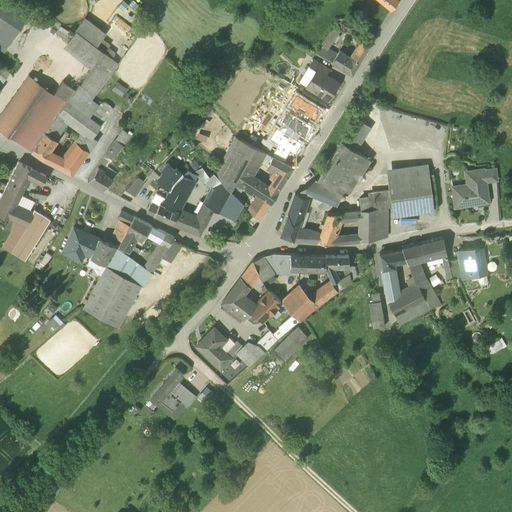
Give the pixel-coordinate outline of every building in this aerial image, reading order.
[(379,0),(391,9),(398,0),(379,0)] [(24,19),(0,2),(0,47),(3,50),(24,19)] [(103,35),(83,19),(76,29),(96,44),(101,38),(103,35)] [(337,21),(324,40),(329,43),(342,25),(337,21)] [(73,34),(60,25),(55,32),(69,41),(73,34)] [(96,44),(76,29),(73,34),(69,41),(68,43),(94,63),(103,50),(96,44)] [(363,38),(348,29),(347,31),(355,36),(354,38),(361,42),(363,38)] [(109,44),(101,38),(96,44),(103,50),(104,50),(104,51),(112,58),(114,52),(108,47),(109,44)] [(361,42),(356,49),(364,54),(370,43),(363,38),(361,42)] [(324,40),(320,46),(316,53),(326,60),(331,52),(326,49),(329,43),(324,40)] [(364,54),(356,49),(351,58),(358,63),(364,54)] [(104,51),(80,84),(88,90),(112,58),(104,51)] [(351,58),(339,51),(337,55),(331,52),(326,60),(352,74),(358,63),(351,58)] [(329,69),(313,59),(309,66),(316,71),(317,70),(326,75),(329,69)] [(0,66),(0,75),(5,79),(10,73),(0,66)] [(326,75),(317,70),(316,71),(306,87),(328,100),(338,83),(326,75)] [(29,76),(0,116),(0,130),(3,132),(19,110),(20,110),(26,114),(37,98),(32,94),(40,83),(29,76)] [(281,80),(274,97),(294,105),(301,89),(281,80)] [(70,96),(50,82),(46,88),(66,102),(67,101),(70,96)] [(40,83),(32,94),(37,98),(52,109),(45,119),(50,123),(54,119),(58,112),(66,102),(46,88),(40,83)] [(93,109),(81,100),(88,90),(80,84),(79,83),(70,96),(67,101),(98,123),(101,118),(92,111),(93,109)] [(98,123),(67,101),(66,102),(58,112),(67,119),(80,128),(82,130),(92,136),(100,125),(98,123)] [(19,110),(3,132),(23,146),(31,135),(17,126),(26,114),(20,110),(19,110)] [(67,119),(58,112),(54,119),(63,125),(67,119)] [(50,123),(44,132),(31,151),(43,160),(49,151),(60,134),(58,132),(63,125),(54,119),(50,123)] [(356,119),(342,142),(355,150),(369,128),(356,119)] [(31,135),(23,146),(31,151),(44,132),(36,127),(31,135)] [(131,134),(123,129),(120,134),(127,139),(131,134)] [(82,130),(62,158),(49,151),(43,160),(72,174),(97,140),(92,136),(82,130)] [(264,152),(235,136),(214,173),(219,178),(230,190),(232,187),(235,183),(250,192),(258,180),(251,175),(264,152)] [(115,139),(104,156),(110,160),(119,150),(123,144),(115,139)] [(316,179),(303,188),(338,203),(341,193),(346,194),(350,191),(370,160),(355,150),(342,142),(318,178),(316,179)] [(294,167),(272,156),(267,166),(276,171),(271,177),(272,179),(268,187),(277,193),(294,167)] [(32,170),(18,163),(9,182),(24,188),(29,177),(32,170)] [(164,171),(158,179),(170,190),(173,184),(182,174),(176,167),(174,169),(168,163),(162,169),(164,171)] [(213,172),(209,176),(202,166),(193,172),(195,174),(212,191),(219,178),(214,173),(213,172)] [(97,167),(95,171),(87,182),(103,190),(112,178),(103,172),(97,167)] [(193,172),(187,168),(182,174),(193,179),(195,174),(193,172)] [(484,168),(471,170),(473,184),(452,187),(454,206),(470,204),(470,202),(488,199),(486,181),(484,169),(484,168)] [(495,168),(484,169),(486,181),(497,180),(495,168)] [(46,177),(32,170),(29,177),(42,184),(46,177)] [(429,171),(387,176),(389,189),(391,207),(392,216),(434,211),(429,171)] [(193,179),(182,174),(173,184),(170,190),(164,198),(161,204),(176,210),(193,179)] [(138,177),(131,184),(137,189),(143,182),(138,177)] [(230,190),(219,178),(212,191),(205,204),(212,208),(221,213),(232,192),(230,190)] [(268,187),(258,180),(250,192),(252,194),(253,192),(258,195),(270,203),(277,193),(268,187)] [(9,182),(0,199),(0,214),(9,219),(15,206),(20,196),(24,188),(9,182)] [(137,189),(131,184),(125,190),(134,197),(139,191),(137,189)] [(155,192),(162,195),(165,188),(158,185),(155,192)] [(389,189),(371,192),(371,198),(373,209),(375,208),(387,207),(391,207),(389,189)] [(232,192),(221,213),(234,220),(243,204),(234,194),(232,192)] [(295,193),(288,213),(301,219),(308,198),(295,193)] [(164,198),(156,194),(150,205),(157,208),(160,203),(161,204),(164,198)] [(270,203),(258,195),(248,210),(258,221),(270,203)] [(34,203),(20,196),(15,206),(29,212),(34,203)] [(371,198),(359,199),(360,210),(373,209),(371,198)] [(161,204),(160,203),(157,208),(150,205),(146,212),(171,223),(178,211),(161,204)] [(212,208),(205,204),(203,209),(210,213),(212,208)] [(29,212),(15,206),(9,219),(15,221),(27,227),(33,213),(29,212)] [(387,207),(375,208),(375,239),(387,237),(387,207)] [(373,209),(360,210),(361,210),(360,220),(360,234),(360,241),(375,239),(375,208),(373,209)] [(203,209),(198,218),(191,215),(183,213),(177,225),(199,234),(210,213),(203,209)] [(178,211),(171,223),(177,225),(183,213),(178,210),(178,211)] [(361,210),(341,213),(340,222),(360,220),(361,210)] [(134,217),(121,211),(117,220),(120,221),(129,225),(134,217)] [(27,227),(26,229),(11,253),(25,261),(50,220),(36,212),(27,227)] [(301,219),(288,213),(280,235),(293,241),(304,242),(306,233),(296,232),(301,219)] [(322,230),(318,243),(332,244),(335,236),(340,222),(341,213),(328,214),(322,230)] [(253,216),(248,221),(252,225),(257,221),(253,216)] [(151,226),(134,217),(129,225),(126,230),(127,230),(121,241),(118,246),(116,246),(126,253),(134,238),(137,239),(138,237),(143,240),(147,233),(151,226)] [(27,227),(15,221),(10,234),(2,247),(11,253),(26,229),(27,227)] [(129,225),(120,221),(112,237),(121,241),(127,230),(126,230),(129,225)] [(165,233),(151,226),(147,233),(160,241),(165,233)] [(99,239),(73,228),(62,253),(72,258),(75,250),(91,257),(99,239)] [(317,234),(306,233),(304,242),(318,243),(322,230),(319,229),(317,234)] [(160,241),(143,266),(151,271),(161,256),(171,240),(173,237),(165,233),(160,241)] [(360,234),(346,235),(342,243),(360,241),(360,234)] [(346,235),(335,236),(332,244),(342,243),(346,235)] [(442,238),(401,247),(402,249),(407,261),(407,263),(419,260),(441,255),(446,254),(442,238)] [(115,247),(99,239),(91,257),(106,264),(107,263),(115,247)] [(171,240),(161,256),(170,262),(181,245),(171,240)] [(126,253),(116,246),(115,247),(107,263),(142,283),(144,285),(153,273),(151,271),(143,266),(126,253)] [(472,248),(458,250),(459,260),(462,274),(471,272),(471,275),(486,273),(482,248),(474,249),(474,247),(472,248)] [(400,250),(379,253),(382,270),(395,268),(394,264),(402,262),(400,250)] [(46,253),(36,268),(41,271),(51,256),(46,253)] [(273,254),(263,256),(275,273),(280,274),(298,275),(299,270),(292,269),(292,255),(273,254)] [(446,254),(441,255),(445,269),(449,268),(448,262),(446,254)] [(306,256),(292,255),(292,269),(299,270),(305,270),(306,256)] [(275,273),(263,256),(252,261),(257,271),(259,276),(262,280),(275,273)] [(325,256),(306,256),(305,270),(326,271),(325,267),(325,256)] [(348,267),(348,256),(325,256),(325,267),(326,271),(331,281),(331,282),(332,283),(339,280),(334,269),(348,268),(349,268),(348,268),(348,267)] [(419,260),(407,263),(413,279),(415,284),(417,283),(419,287),(425,300),(430,310),(439,305),(440,304),(426,279),(419,260)] [(459,260),(448,262),(449,268),(452,278),(462,277),(462,274),(459,260)] [(142,283),(107,263),(106,264),(83,308),(118,327),(142,283)] [(355,267),(348,267),(348,268),(349,268),(348,268),(348,270),(351,281),(356,277),(355,267)] [(395,268),(382,270),(384,283),(388,302),(400,296),(395,268)] [(257,271),(249,273),(246,270),(241,277),(241,278),(250,287),(259,276),(257,271)] [(240,277),(221,302),(244,320),(251,311),(252,311),(257,305),(256,305),(243,295),(250,287),(241,278),(241,277),(240,277)] [(345,277),(339,280),(343,287),(347,284),(345,277)] [(413,279),(407,282),(412,290),(419,287),(417,283),(415,284),(413,279)] [(339,280),(332,283),(337,291),(343,287),(339,280)] [(331,282),(310,297),(308,299),(314,308),(337,291),(332,283),(331,282)] [(400,296),(388,302),(395,316),(425,300),(419,287),(412,290),(400,296)] [(296,288),(281,302),(282,302),(292,314),(297,319),(305,312),(306,313),(314,308),(308,299),(301,288),(296,288)] [(281,302),(270,291),(270,292),(269,291),(265,294),(256,305),(257,305),(252,311),(253,313),(252,314),(254,316),(255,315),(262,322),(282,302),(281,302)] [(370,293),(372,301),(380,299),(378,291),(370,293)] [(425,300),(395,316),(399,325),(430,310),(425,300)] [(380,301),(368,304),(372,322),(382,320),(383,320),(380,301)] [(54,329),(62,322),(54,313),(46,321),(54,329)] [(292,314),(279,327),(280,327),(273,334),(272,334),(277,339),(298,320),(297,319),(292,314)] [(382,320),(372,322),(373,329),(384,327),(382,320)] [(298,326),(274,349),(284,359),(308,337),(298,326)] [(214,327),(202,339),(206,344),(200,350),(220,370),(231,358),(225,353),(224,352),(223,353),(218,348),(226,340),(214,327)] [(269,331),(256,343),(264,351),(277,339),(272,334),(273,334),(269,331)] [(226,340),(218,348),(223,353),(224,352),(225,353),(234,343),(229,338),(226,340)] [(498,338),(487,344),(492,352),(502,346),(498,338)] [(234,343),(225,353),(231,358),(236,354),(242,347),(242,346),(236,341),(234,343)] [(256,344),(248,341),(246,343),(242,346),(242,347),(255,360),(264,351),(256,343),(256,344)] [(255,360),(242,347),(236,354),(249,366),(255,360)] [(183,374),(175,367),(169,374),(177,381),(183,374)] [(177,381),(169,374),(163,382),(171,389),(177,381)] [(171,389),(165,395),(168,397),(171,395),(175,398),(185,387),(177,381),(171,389)] [(163,382),(149,398),(157,405),(160,401),(165,395),(171,389),(163,382)] [(200,393),(213,403),(219,395),(205,386),(200,393)] [(195,395),(185,387),(175,398),(185,406),(186,407),(195,395)] [(171,395),(168,397),(165,395),(160,401),(170,410),(170,411),(172,412),(180,402),(175,398),(171,395)] [(170,410),(160,401),(157,405),(174,419),(185,406),(180,402),(172,412),(170,411),(170,410)]
